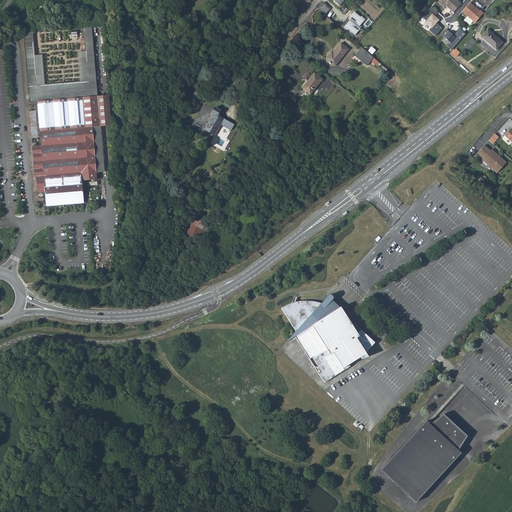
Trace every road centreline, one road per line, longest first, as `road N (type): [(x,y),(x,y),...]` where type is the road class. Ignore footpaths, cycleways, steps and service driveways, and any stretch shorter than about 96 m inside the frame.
road 1 (tertiary): [(511,67),(237,282),(150,313),(65,312)]
road 2 (residential): [(319,0),(232,103)]
